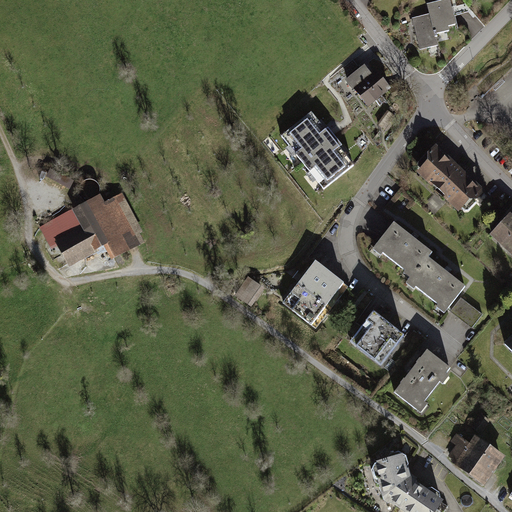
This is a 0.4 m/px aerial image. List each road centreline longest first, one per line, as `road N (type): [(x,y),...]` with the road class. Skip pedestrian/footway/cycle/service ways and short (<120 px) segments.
road 1 (residential): [(221,299),(380,409),(505,511)]
road 2 (track): [(0,130),(18,164),(35,241),(62,293),(82,302),(107,298),(149,271),(186,275),(221,299)]
road 3 (residential): [(433,98),(350,225),(354,261),(449,341)]
road 4 (residential): [(433,98),(350,0)]
road 5 (residential): [(511,7),(433,98)]
